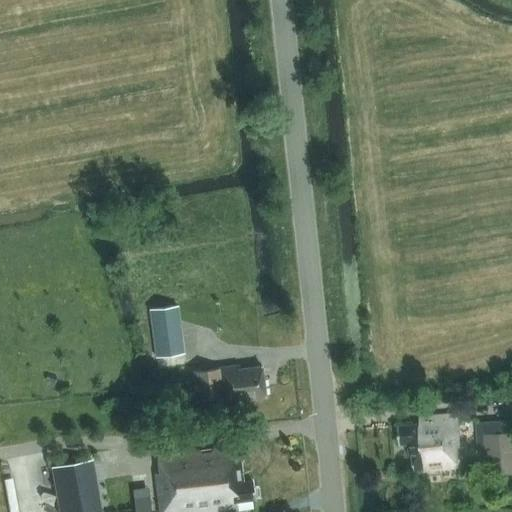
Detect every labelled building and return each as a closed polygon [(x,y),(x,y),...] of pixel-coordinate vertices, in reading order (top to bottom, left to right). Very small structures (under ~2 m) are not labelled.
[(145,308),(151,356),(175,353),(169,306),(145,308)] [(234,366),(191,372),(194,401),(221,397),(223,407),(241,405),(241,400),(261,397),(257,366),(235,369),(234,366)] [(421,423),(398,425),(399,444),(409,443),(410,457),(413,456),(414,470),(459,467),(455,415),(421,418),(421,423)] [(511,433),(483,436),(486,476),(511,474),(511,433)] [(160,477),(154,478),(158,511),(208,511),(232,509),(231,504),(253,501),(251,482),(242,484),(237,448),(157,459),(160,477)] [(96,511),(86,463),(51,471),(59,511),(96,511)]
